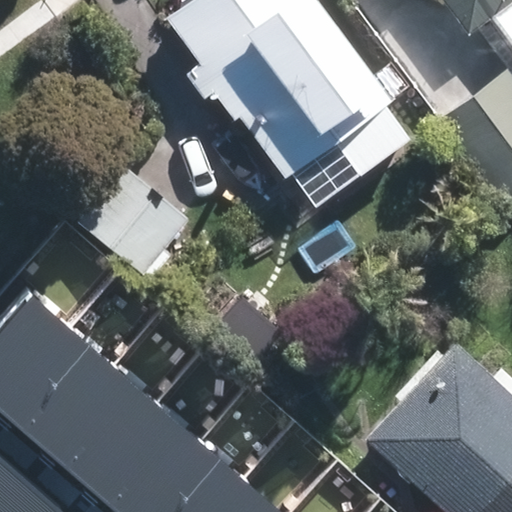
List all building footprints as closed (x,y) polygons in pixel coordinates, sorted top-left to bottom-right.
[(312,0),(184,0),(153,23),(271,184),(320,148),(329,159),(385,118),(303,7),(312,0)] [(511,0),(422,0),(455,43),(477,26),(511,71),(511,0)] [(511,95),(495,73),(431,121),(494,203),(511,189),(511,95)] [(115,165),(67,223),(137,282),(186,225),(115,165)] [(282,511),(31,299),(0,334),(0,415),(114,511),(282,511)] [(511,511),(511,408),(444,345),(353,441),(428,511),(511,511)] [(0,511),(66,511),(0,455),(0,511)]
